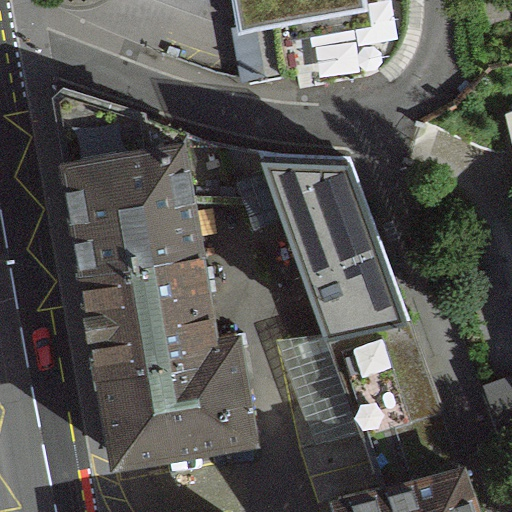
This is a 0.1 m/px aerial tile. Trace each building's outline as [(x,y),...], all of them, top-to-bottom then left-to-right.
[(234,0),(237,17),(371,1),(371,0),(234,0)] [(45,99),(55,155),(169,138),(165,121),(58,88),(45,99)] [(71,262),(192,243),(175,137),(169,138),(55,155),(71,262)] [(362,154),(279,152),(342,333),(415,308),(362,154)] [(247,209),(266,261),(275,257),(289,295),(301,291),(269,201),(247,209)] [(85,349),(205,331),(192,243),(71,262),(85,349)] [(368,408),(394,482),(467,457),(415,308),(342,333),(368,408)] [(228,327),(205,331),(85,349),(102,459),(244,437),(228,327)] [(394,482),(350,497),(355,511),(486,511),(467,457),(394,482)]
